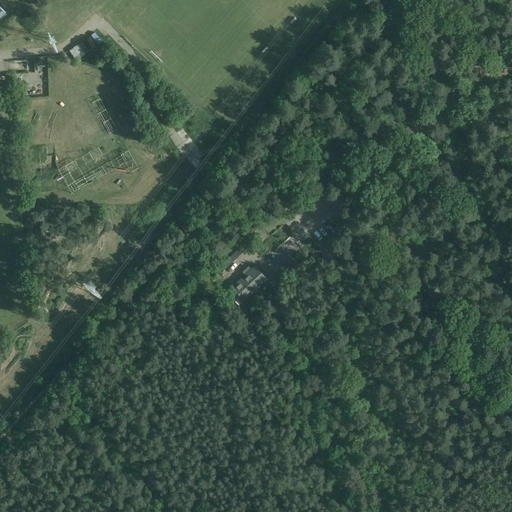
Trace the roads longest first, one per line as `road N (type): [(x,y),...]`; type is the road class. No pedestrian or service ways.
road 1 (track): [(38,52),(62,49),(92,19),(108,19),(133,51),(181,165),(148,209)]
road 2 (unclassified): [(297,235),(511,57)]
